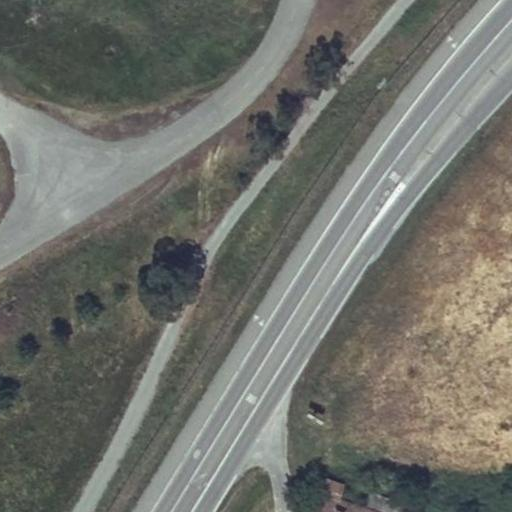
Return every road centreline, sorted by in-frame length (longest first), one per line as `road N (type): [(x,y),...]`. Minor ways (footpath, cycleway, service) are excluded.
road 1 (secondary): [(511,4),(351,202),(161,511)]
road 2 (secondary): [(205,511),(370,243),(511,77)]
